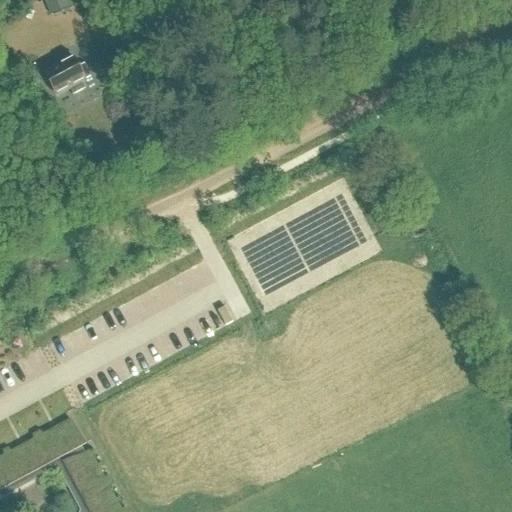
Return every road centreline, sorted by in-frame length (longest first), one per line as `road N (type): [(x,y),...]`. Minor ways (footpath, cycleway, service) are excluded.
road 1 (track): [(511,26),(176,203)]
road 2 (unclassified): [(0,291),(176,203)]
